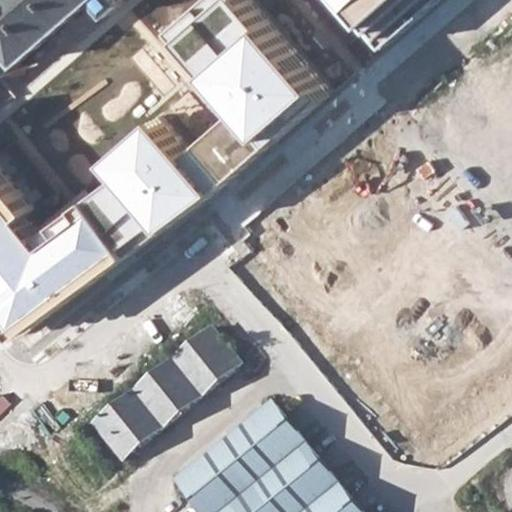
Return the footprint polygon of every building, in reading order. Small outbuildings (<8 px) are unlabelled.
[(0,0),(0,36),(21,61),(90,0),(97,0),(110,15),(127,0),(126,0),(0,0)] [(219,123),(252,160),(333,92),(253,0),(203,0),(149,41),(219,123)] [(324,0),(374,52),(437,0),(324,0)] [(96,196),(136,251),(224,186),(192,149),(162,114),(113,157),(126,172),(96,196)] [(252,160),(219,123),(192,149),(224,186),(229,182),(252,160)] [(40,210),(0,161),(0,305),(23,334),(97,279),(65,238),(53,247),(44,237),(29,219),(40,210)] [(136,251),(96,196),(44,237),(53,247),(65,238),(97,279),(136,251)] [(216,328),(98,424),(127,460),(245,363),(216,328)] [(181,480),(207,511),(364,511),(276,403),(181,480)]
